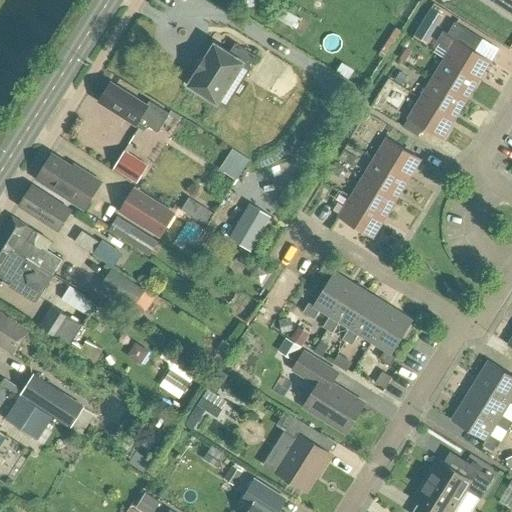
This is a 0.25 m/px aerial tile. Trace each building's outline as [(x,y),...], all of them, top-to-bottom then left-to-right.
[(252,0),(244,0),(247,9),(255,7),(252,0)] [(511,0),(493,0),(492,3),(511,15),(511,0)] [(430,9),(422,22),(434,30),(442,16),(430,9)] [(447,34),(443,31),(436,42),(450,50),(444,59),(478,80),(490,60),(475,51),(482,39),(455,22),(447,34)] [(256,55),(236,43),(229,53),(215,44),(206,58),(198,71),(189,85),(218,103),(244,62),(249,66),(256,55)] [(466,100),(478,80),(444,59),(432,79),(466,100)] [(400,71),(396,79),(403,83),(407,75),(400,71)] [(420,99),(454,120),(466,100),(432,79),(420,99)] [(158,132),(171,112),(151,99),(148,104),(112,83),(100,103),(145,130),(148,126),(158,132)] [(442,139),(454,120),(420,99),(408,118),(442,139)] [(374,158),(409,179),(421,159),(386,138),(374,158)] [(125,151),(114,166),(137,182),(147,166),(125,151)] [(350,167),(356,159),(343,151),(338,159),(350,167)] [(74,166),(52,152),(39,173),(40,174),(36,180),(84,209),(101,182),(75,164),(74,166)] [(397,199),(409,179),(374,158),(362,178),(397,199)] [(324,182),(335,188),(341,178),(331,171),(324,182)] [(350,198),(385,219),(397,199),(362,178),(350,198)] [(59,232),(74,210),(33,184),(19,206),(59,232)] [(119,212),(160,239),(177,213),(136,187),(119,212)] [(372,238),(385,219),(350,198),(338,217),(372,238)] [(250,200),(230,235),(252,248),(273,214),(250,200)] [(43,267),(56,272),(64,258),(43,246),(42,247),(29,239),(35,229),(13,216),(0,237),(0,241),(21,255),(25,256),(43,267)] [(124,243),(147,257),(157,241),(134,227),(124,243)] [(38,303),(56,272),(43,267),(25,256),(21,255),(0,241),(0,274),(13,282),(9,289),(34,303),(38,303)] [(92,255),(113,269),(122,255),(101,241),(92,255)] [(136,306),(146,292),(112,270),(103,285),(136,306)] [(332,318),(354,284),(334,272),(313,306),(309,303),(303,312),(314,319),(319,310),(329,317),(332,318)] [(352,330),(373,296),(354,284),(332,318),(329,317),(323,327),(332,333),(339,322),(349,329),(352,330)] [(372,343),(393,308),(373,296),(352,330),(349,329),(342,339),(351,345),(358,334),(372,343)] [(72,345),(83,327),(51,307),(39,327),(58,339),(59,337),(72,345)] [(393,308),(372,343),(384,350),(379,359),(390,366),(396,357),(391,355),(413,321),(393,308)] [(0,346),(16,357),(32,332),(13,319),(0,310),(0,346)] [(288,319),(279,321),(282,333),(291,331),(288,319)] [(297,329),(291,339),(302,346),(308,337),(297,329)] [(288,340),(281,350),(292,357),(299,347),(288,340)] [(222,341),(217,351),(226,355),(231,345),(222,341)] [(321,341),(314,351),(322,356),(329,346),(321,341)] [(51,346),(47,360),(64,366),(68,352),(51,346)] [(345,433),(364,404),(331,383),(337,373),(305,352),(294,369),(319,385),(304,407),(345,433)] [(339,354),(333,363),(346,371),(352,362),(339,354)] [(177,360),(171,370),(190,382),(196,373),(177,360)] [(476,381),(510,402),(511,398),(511,375),(488,361),(476,381)] [(382,371),(375,382),(385,389),(392,378),(382,371)] [(84,409),(84,408),(68,398),(34,376),(22,394),(73,426),(84,409)] [(511,421),(502,415),(510,402),(476,381),(464,400),(498,421),(496,425),(507,431),(511,422),(511,421)] [(226,404),(205,391),(196,405),(216,419),(226,404)] [(46,445),(53,433),(45,428),(52,417),(21,396),(6,419),(46,445)] [(490,435),(496,425),(498,421),(464,400),(451,420),(485,441),(483,445),(492,451),(499,440),(490,435)] [(173,417),(183,424),(194,409),(184,402),(173,417)] [(286,432),(265,465),(277,472),(305,490),(319,468),(322,470),(331,455),(314,444),(320,434),(293,417),(284,431),(286,432)] [(139,451),(132,462),(143,469),(150,458),(139,451)] [(492,479),(465,462),(459,472),(438,460),(426,480),(460,501),(467,490),(480,498),(492,479)] [(232,466),(224,479),(234,485),(242,472),(232,466)] [(454,511),(460,501),(426,480),(413,500),(419,504),(413,511),(454,511)] [(257,481),(244,502),(254,508),(251,511),(281,511),(289,501),(257,481)] [(145,493),(136,507),(144,511),(152,511),(159,502),(145,493)]
